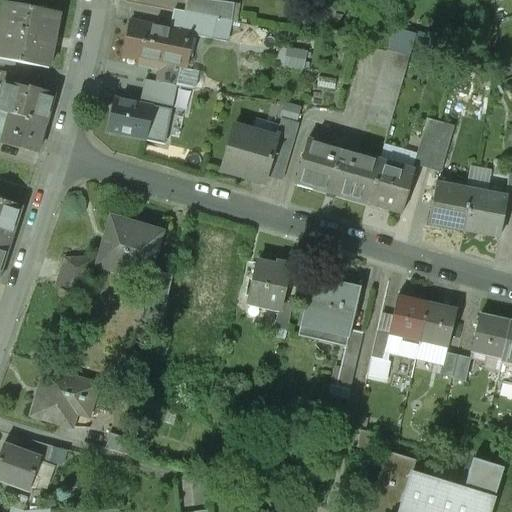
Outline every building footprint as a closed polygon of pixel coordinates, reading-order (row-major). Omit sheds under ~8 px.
[(185,1),(183,13),(231,22),(235,6),(205,0),(194,0),(195,2),(185,1)] [(59,14),(8,4),(0,44),(0,59),(48,69),(59,14)] [(173,11),(168,31),(194,36),(228,43),(231,22),(183,13),(173,11)] [(129,23),(122,57),(139,61),(188,70),(194,36),(168,31),(129,23)] [(286,47),(283,65),(307,68),(309,50),(286,47)] [(409,56),(387,52),(368,120),(389,125),(409,56)] [(176,87),(195,91),(198,72),(188,70),(139,61),(137,68),(157,72),(155,83),(176,87)] [(0,84),(3,85),(3,84),(22,88),(25,77),(0,72),(0,84)] [(144,81),(139,105),(152,108),(171,112),(176,87),(155,83),(144,81)] [(22,88),(3,84),(3,85),(0,94),(0,112),(9,115),(43,124),(44,124),(52,96),(22,88)] [(139,105),(114,100),(107,133),(145,141),(152,108),(139,105)] [(152,108),(145,141),(164,145),(171,112),(152,108)] [(0,142),(0,144),(34,155),(43,124),(9,115),(0,142)] [(427,119),(414,165),(426,169),(439,123),(427,119)] [(439,123),(426,169),(441,173),(454,127),(439,123)] [(267,176),(279,135),(277,135),(276,134),(275,137),(233,126),(220,173),(264,185),(267,176)] [(279,135),(267,176),(282,180),(295,137),(278,132),(277,135),(279,135)] [(380,159),(308,139),(295,185),(366,205),(378,165),(380,159)] [(401,215),(413,175),(378,165),(366,205),(401,215)] [(471,191),(435,184),(427,226),(463,233),(471,191)] [(498,239),(506,197),(471,191),(463,233),(498,239)] [(0,266),(19,206),(0,200),(0,266)] [(147,280),(161,233),(112,219),(98,266),(147,280)] [(65,264),(57,290),(82,296),(93,261),(65,264)] [(276,267),(257,263),(249,300),(262,303),(262,306),(277,310),(279,310),(281,301),(288,266),(276,264),(276,267)] [(156,274),(145,322),(161,326),(172,277),(156,274)] [(359,287),(310,277),(297,337),(345,348),(349,331),(359,287)] [(427,305),(396,297),(388,335),(419,342),(427,305)] [(293,303),(281,301),(279,310),(277,310),(273,328),(286,332),(293,303)] [(446,348),(454,311),(427,305),(419,342),(446,348)] [(509,323),(478,316),(470,352),(501,359),(509,323)] [(511,324),(509,323),(501,359),(496,381),(511,384),(511,386),(511,385),(511,324)] [(349,331),(345,348),(335,389),(349,392),(363,334),(349,331)] [(387,339),(375,336),(366,376),(378,379),(387,339)] [(456,356),(444,353),(437,382),(450,385),(451,379),(456,356)] [(470,359),(456,356),(451,379),(465,382),(470,359)] [(30,418),(71,429),(78,404),(91,407),(97,387),(43,372),(30,418)] [(360,430),(355,448),(373,452),(377,435),(360,430)] [(110,436),(105,450),(131,457),(135,442),(110,436)] [(28,441),(24,454),(40,459),(40,460),(47,463),(51,449),(28,441)] [(24,454),(3,446),(0,454),(0,481),(30,492),(40,460),(40,459),(24,454)] [(487,511),(501,470),(472,460),(462,492),(410,475),(414,462),(385,453),(366,511),(487,511)]
